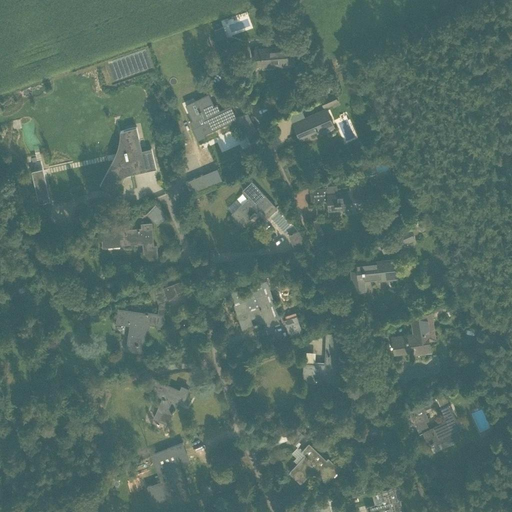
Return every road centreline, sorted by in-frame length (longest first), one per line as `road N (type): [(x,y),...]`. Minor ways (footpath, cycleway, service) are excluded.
road 1 (track): [(430,511),(251,105)]
road 2 (residential): [(274,511),(218,374),(204,290),(172,212)]
